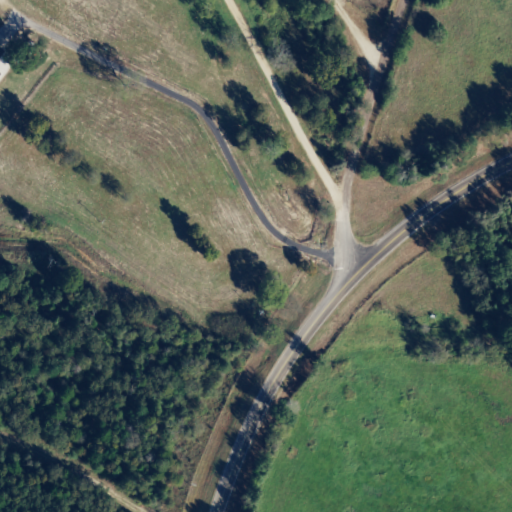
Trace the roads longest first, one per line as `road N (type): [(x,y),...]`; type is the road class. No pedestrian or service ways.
road 1 (tertiary): [(216,511),(276,376),(325,308),(429,210),(511,162)]
road 2 (residential): [(379,183),(379,83),(412,0)]
